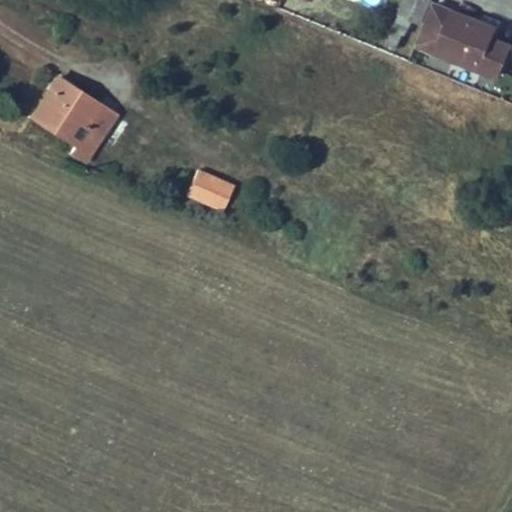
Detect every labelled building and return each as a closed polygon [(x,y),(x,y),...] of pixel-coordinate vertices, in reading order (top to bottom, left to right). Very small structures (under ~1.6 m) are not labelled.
[(398,0),(393,13),(420,24),(428,6),(430,0),(398,0)] [(450,15),(428,6),(420,24),(393,13),(380,46),(390,51),(402,21),(418,28),(411,47),(432,55),(450,15)] [(450,15),(432,55),(491,80),(503,50),(484,42),(489,31),(450,15)] [(58,84),(31,118),(75,148),(84,153),(110,119),(58,84)] [(114,122),(110,119),(84,153),(75,148),(70,157),(85,166),(114,122)] [(234,187),(201,168),(195,177),(229,197),(234,187)] [(195,177),(186,191),(219,210),(229,197),(195,177)]
